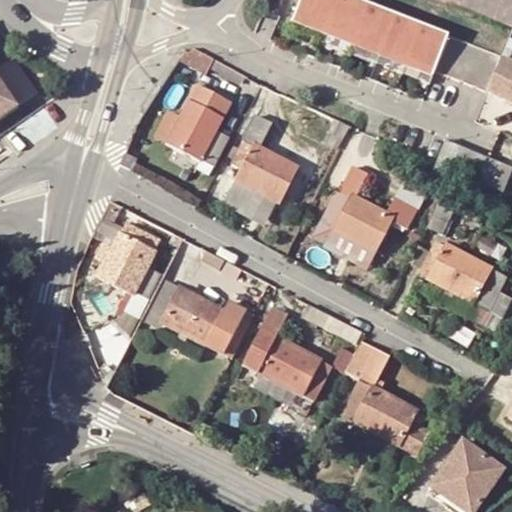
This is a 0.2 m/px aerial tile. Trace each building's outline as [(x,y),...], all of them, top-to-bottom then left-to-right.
[(448,33),(363,0),(299,0),(291,23),(430,78),(448,33)] [(506,0),(490,0),(488,8),(503,12),(506,0)] [(511,0),(506,0),(503,12),(511,15),(511,0)] [(187,43),(181,41),(177,48),(197,60),(199,55),(232,70),(235,63),(187,43)] [(511,58),(501,54),(487,86),(511,97),(511,58)] [(0,77),(0,124),(23,108),(0,77)] [(187,93),(180,106),(165,136),(212,160),(231,122),(219,115),(221,110),(219,108),(223,100),(195,85),(190,94),(187,93)] [(180,106),(164,97),(149,127),(165,136),(180,106)] [(251,211),(264,187),(276,193),(279,195),(298,159),(260,139),(271,115),(256,107),(230,158),(239,163),(222,196),(251,211)] [(452,163),(461,139),(447,133),(437,154),(434,162),(449,169),(452,163)] [(461,139),(452,163),(465,169),(475,145),(461,139)] [(125,145),(119,157),(130,163),(136,152),(125,145)] [(477,174),(487,150),(475,145),(465,169),(477,174)] [(503,157),(487,150),(477,174),(492,181),(503,157)] [(334,220),(333,223),(377,245),(393,214),(408,221),(418,202),(397,191),(388,206),(356,190),(369,165),(353,157),(324,214),(334,220)] [(264,187),(251,211),(264,218),(276,193),(264,187)] [(454,205),(441,198),(429,221),(442,228),(454,205)] [(93,251),(102,256),(95,269),(131,288),(134,284),(147,292),(160,268),(146,260),(154,245),(151,243),(155,235),(126,219),(122,228),(118,226),(110,240),(101,236),(93,251)] [(169,235),(178,239),(182,231),(173,227),(169,235)] [(430,270),(429,273),(473,295),(503,310),(511,294),(511,293),(498,286),(508,268),(448,238),(447,239),(437,235),(421,265),(430,270)] [(217,262),(223,252),(203,242),(198,252),(217,262)] [(165,306),(161,314),(205,338),(232,352),(253,309),(227,296),(223,304),(164,272),(150,298),(165,306)] [(264,326),(279,333),(290,310),(275,303),(264,326)] [(263,357),(259,366),(302,388),(318,397),(337,362),(279,333),(264,326),(263,325),(250,350),(263,357)] [(341,408),(355,415),(399,438),(404,429),(411,433),(420,416),(412,412),(416,404),(374,382),(391,351),(363,337),(346,368),(360,375),(341,408)] [(464,438),(428,484),(465,511),(472,511),(505,469),(464,438)] [(465,511),(428,484),(424,491),(451,511),(465,511)]
